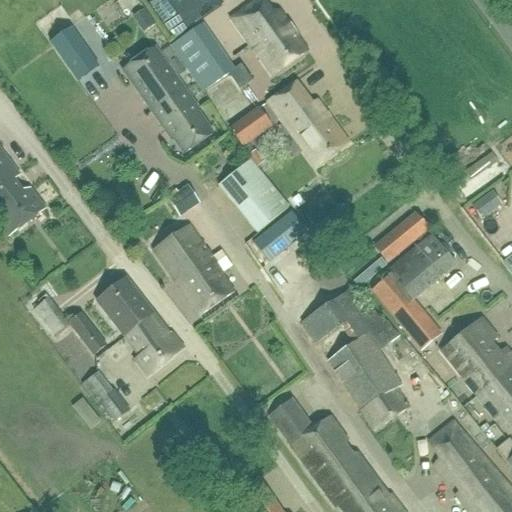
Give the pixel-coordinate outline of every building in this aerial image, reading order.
[(132,0),(120,0),(113,5),(120,16),(136,6),(132,0)] [(167,0),(187,30),(219,10),(212,0),(167,0)] [(270,14),(259,0),(258,0),(229,20),(252,53),(252,52),(271,79),(306,54),(284,23),(285,22),(278,12),(270,14)] [(102,27),(116,13),(109,5),(94,19),(102,27)] [(146,17),(134,22),(140,36),(152,30),(146,17)] [(98,68),(71,29),(50,44),(77,83),(98,68)] [(201,95),(228,76),(196,30),(169,49),(201,95)] [(151,112),(183,90),(154,49),(122,71),(151,112)] [(52,56),(37,62),(43,75),(57,69),(52,56)] [(95,83),(82,87),(88,103),(101,98),(95,83)] [(311,105),(295,83),(267,104),(315,168),(348,143),(316,101),(311,105)] [(183,90),(151,112),(165,133),(167,131),(183,154),(212,135),(196,112),(197,111),(183,90)] [(242,149),(271,127),(258,108),(229,129),(242,149)] [(0,224),(9,237),(44,212),(28,191),(21,193),(13,182),(18,178),(0,153),(0,224)] [(256,236),(288,209),(249,161),(217,189),(256,236)] [(179,219),(198,206),(199,205),(187,188),(167,201),(179,219)] [(383,257),(389,264),(390,264),(399,256),(429,230),(414,213),(385,237),(374,246),(383,257)] [(290,215),(253,245),(268,264),(305,234),(290,215)] [(320,238),(334,228),(326,218),(312,229),(320,238)] [(197,318),(233,293),(214,266),(215,265),(188,226),(153,251),(178,288),(177,289),(197,318)] [(421,351),(440,335),(414,302),(435,284),(456,266),(430,235),(387,272),(391,276),(371,292),(421,351)] [(168,336),(125,280),(96,302),(138,357),(133,361),(146,378),(183,349),(171,334),(168,336)] [(375,329),(364,312),(348,291),(300,324),(315,345),(340,328),(351,345),(328,361),(374,433),(408,409),(396,391),(402,387),(380,353),(398,338),(385,321),(375,329)] [(106,346),(81,313),(67,325),(92,357),(106,346)] [(442,353),(476,397),(511,368),(511,357),(506,350),(497,357),(488,347),(497,339),(482,321),(442,353)] [(511,433),(511,368),(476,397),(502,429),(507,435),(508,435),(511,433)] [(314,429),(304,417),(291,401),(267,418),(335,509),(339,506),(342,511),(402,511),(390,495),(388,497),(357,454),(351,456),(344,445),(346,442),(329,418),(314,429)] [(170,428),(197,440),(206,419),(179,407),(170,428)] [(128,417),(114,427),(123,441),(138,431),(128,417)] [(511,511),(511,491),(453,423),(427,443),(438,459),(433,466),(446,484),(452,483),(459,491),(454,496),(465,511),(511,511)] [(511,443),(508,439),(495,450),(506,463),(511,470),(511,443)]
